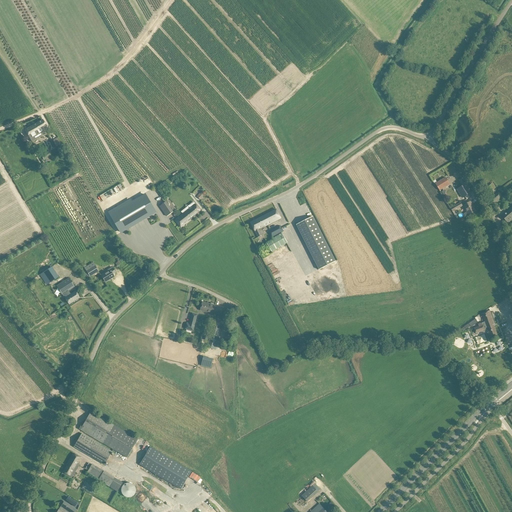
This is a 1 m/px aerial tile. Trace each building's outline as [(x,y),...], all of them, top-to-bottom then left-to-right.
[(25,130),(32,142),(42,136),(45,134),(42,129),(46,126),(43,120),(25,130)] [(61,144),(57,138),(53,141),(56,147),(61,144)] [(42,155),(41,155),(43,160),(51,156),(48,151),(42,155)] [(177,191),(159,161),(142,171),(160,201),(177,191)] [(435,184),(439,191),(450,184),(446,177),(435,184)] [(463,186),(457,189),(463,198),(465,197),(466,196),(467,195),(471,193),(466,184),(463,179),(459,181),(463,186)] [(490,198),(493,203),(502,197),(498,192),(490,198)] [(132,202),(110,215),(121,234),(146,219),(156,213),(145,194),(135,200),(132,202)] [(463,205),(467,212),(468,215),(476,211),(471,201),(463,205)] [(460,202),(450,208),(453,212),(455,211),(455,210),(462,206),(460,202)] [(176,219),(182,227),(201,211),(195,204),(176,219)] [(511,208),(502,217),(508,223),(511,219),(511,208)] [(281,219),(279,214),(276,209),(250,223),(253,227),(258,237),(262,235),(259,229),(263,227),(281,219)] [(159,215),(149,222),(158,234),(168,228),(159,215)] [(312,217),(296,225),(319,270),(335,262),(312,217)] [(269,232),(272,238),(283,232),(280,227),(269,232)] [(274,240),(267,244),(272,252),(287,243),(282,233),(273,238),(274,240)] [(86,270),(90,277),(98,271),(94,265),(86,270)] [(40,275),(47,285),(59,277),(51,267),(40,275)] [(101,275),(105,282),(114,277),(112,274),(115,272),(112,267),(108,269),(109,271),(101,275)] [(69,278),(56,286),(62,295),(62,294),(69,305),(79,298),(75,291),(70,294),(68,291),(74,287),(69,278)] [(202,302),(200,310),(221,316),(223,307),(202,302)] [(490,311),(481,314),(484,322),(482,323),(478,324),(479,326),(474,328),(476,334),(485,330),(484,330),(487,329),(488,332),(487,332),(489,338),(497,335),(493,324),(495,324),(490,311)] [(197,315),(193,314),(190,324),(187,323),(186,329),(193,330),(197,315)] [(207,348),(216,350),(223,320),(214,318),(207,348)] [(474,336),(476,341),(487,337),(485,332),(474,336)] [(483,346),(487,354),(494,351),(491,343),(489,343),(487,339),(483,341),(485,345),(483,346)] [(80,430),(84,432),(127,458),(137,440),(91,412),(80,430)] [(73,447),(104,465),(111,452),(80,434),(73,447)] [(150,447),(139,464),(181,489),(192,472),(150,447)] [(77,464),(81,458),(73,453),(66,465),(67,466),(63,472),(71,477),(78,465),(77,464)] [(86,474),(98,481),(104,471),(92,464),(91,465),(89,463),(85,469),(88,471),(86,474)] [(121,491),(122,493),(123,494),(123,495),(124,496),(125,496),(126,497),(127,498),(128,498),(129,498),(131,497),(132,497),(133,497),(134,496),(134,495),(135,494),(136,493),(136,492),(136,491),(136,490),(136,489),(136,488),(135,487),(135,486),(133,485),(132,484),(131,483),(130,483),(128,483),(127,483),(126,484),(124,485),(123,485),(123,486),(122,487),(122,489),(121,490),(121,491)] [(83,488),(91,493),(94,487),(89,484),(87,488),(84,486),(83,488)] [(302,495),(308,502),(320,491),(314,485),(302,495)]
